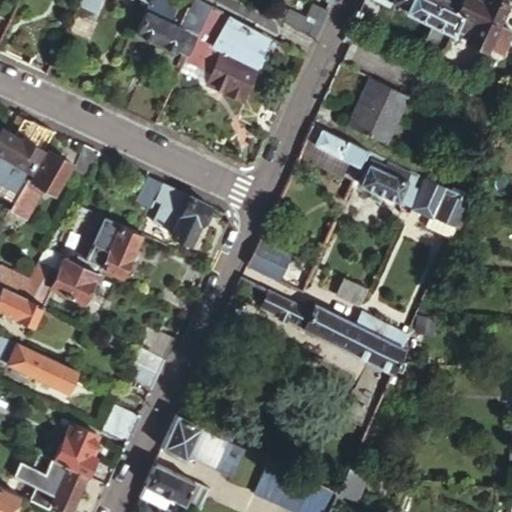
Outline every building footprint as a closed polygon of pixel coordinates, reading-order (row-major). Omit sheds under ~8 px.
[(80,0),(79,4),(94,12),(100,0),(80,0)] [(196,34),(210,3),(204,0),(195,0),(183,27),(196,34)] [(314,35),(327,7),(313,0),(312,0),(299,27),(314,35)] [(429,0),(388,0),(405,8),(404,11),(434,25),(424,47),(442,55),(452,33),(453,31),(460,14),(453,11),(429,0)] [(429,0),(453,11),(458,0),(429,0)] [(460,14),(453,31),(464,36),(463,38),(483,48),(484,46),(495,24),(505,4),(497,0),(481,0),(480,3),(474,0),(458,0),(453,11),(460,14)] [(229,13),(210,3),(196,34),(215,42),(229,13)] [(183,27),(142,8),(132,30),(173,49),(174,48),(183,27)] [(267,33),(229,13),(215,42),(223,46),(254,62),(267,33)] [(510,32),(495,24),(484,46),(500,53),(510,32)] [(430,65),(349,26),(345,36),(425,75),(430,65)] [(192,42),(196,34),(183,27),(174,48),(186,54),(192,42)] [(215,42),(196,34),(192,42),(186,54),(185,57),(211,69),(223,46),(215,42)] [(256,63),(254,62),(223,46),(211,69),(206,80),(241,96),(256,63)] [(409,95),(372,76),(349,123),(387,141),(409,95)] [(129,111),(150,120),(161,95),(141,85),(129,111)] [(274,121),(278,111),(245,96),(236,115),(269,131),(274,121)] [(38,145),(43,148),(53,131),(30,120),(21,137),(0,127),(0,158),(4,151),(29,162),(38,145)] [(346,138),(312,121),(305,136),(349,157),(343,170),(344,171),(342,176),(352,181),(368,147),(346,137),(346,138)] [(98,152),(82,145),(71,172),(84,177),(98,152)] [(37,163),(35,162),(12,200),(28,210),(46,179),(51,182),(54,176),(59,179),(70,161),(47,147),(37,163)] [(397,198),(411,168),(372,149),(359,180),(397,198)] [(458,195),(465,198),(483,160),(478,157),(476,162),(467,158),(452,189),(459,192),(458,195)] [(418,172),(411,168),(397,198),(397,199),(399,206),(402,208),(418,172)] [(426,175),(418,172),(402,208),(409,211),(412,204),(426,175)] [(207,202),(146,174),(135,199),(150,206),(155,194),(170,201),(162,217),(173,222),(168,232),(187,241),(197,220),(199,221),(207,202)] [(452,189),(426,175),(412,204),(457,226),(469,200),(465,198),(458,195),(459,192),(452,189)] [(121,274),(140,231),(118,222),(102,215),(83,258),(100,265),(121,274)] [(254,245),(246,263),(280,279),(288,261),(254,245)] [(36,261),(27,277),(18,292),(40,302),(42,303),(50,287),(80,300),(94,270),(63,256),(56,270),(36,261)] [(0,283),(18,292),(27,277),(0,265),(0,283)] [(338,290),(361,301),(368,284),(345,273),(338,290)] [(0,283),(0,309),(30,323),(40,302),(18,292),(0,283)] [(187,311),(194,296),(166,283),(158,299),(187,311)] [(306,306),(268,288),(261,303),(394,370),(400,357),(401,353),(398,351),(348,327),(309,308),(306,306)] [(309,308),(348,327),(352,319),(313,300),(309,308)] [(358,307),(352,319),(402,344),(408,331),(358,307)] [(348,327),(398,351),(402,344),(352,319),(348,327)] [(165,358),(175,336),(147,325),(137,345),(139,346),(165,358)] [(3,336),(0,334),(0,359),(6,362),(65,388),(74,367),(55,359),(3,336)] [(151,388),(165,358),(139,346),(125,377),(151,388)] [(210,376),(196,370),(185,393),(182,399),(196,406),(210,376)] [(126,442),(140,413),(113,401),(100,430),(126,442)] [(207,405),(198,424),(228,438),(237,420),(207,405)] [(198,424),(175,412),(160,445),(185,457),(187,452),(217,466),(223,453),(232,457),(239,444),(230,439),(228,438),(198,424)] [(107,483),(116,464),(86,451),(95,431),(69,420),(51,458),(107,483)] [(100,499),(107,483),(51,458),(34,451),(26,470),(52,482),(44,501),(61,508),(71,486),(100,499)] [(269,459),(265,466),(309,488),(313,480),(269,459)] [(210,486),(153,460),(148,471),(143,481),(183,500),(184,499),(200,507),(210,486)] [(320,511),(326,511),(336,492),(313,480),(309,488),(265,466),(252,492),(292,511),(297,511),(302,503),(320,511)] [(143,481),(138,493),(177,511),(183,500),(143,481)] [(14,492),(0,485),(0,511),(9,511),(6,510),(14,492)]
